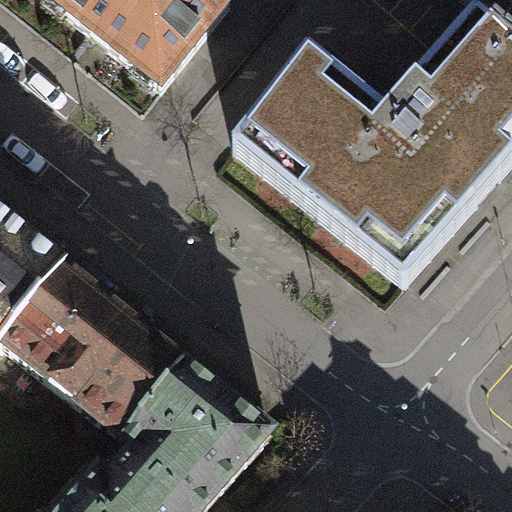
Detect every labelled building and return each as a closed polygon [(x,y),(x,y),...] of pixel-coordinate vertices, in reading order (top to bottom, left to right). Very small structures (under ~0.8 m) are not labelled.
[(218,0),(43,0),(42,2),(161,97),(232,10),(218,0)] [(476,20),(511,51),(511,0),(476,0),(466,11),(476,20)] [(511,51),(476,20),(387,120),(308,58),(232,155),(405,293),(489,199),(511,172),(511,51)] [(0,224),(0,353),(1,352),(64,276),(0,224)] [(64,276),(1,352),(103,433),(104,431),(124,447),(186,372),(64,276)] [(209,511),(272,441),(186,372),(124,447),(135,456),(109,485),(100,477),(68,511),(209,511)]
